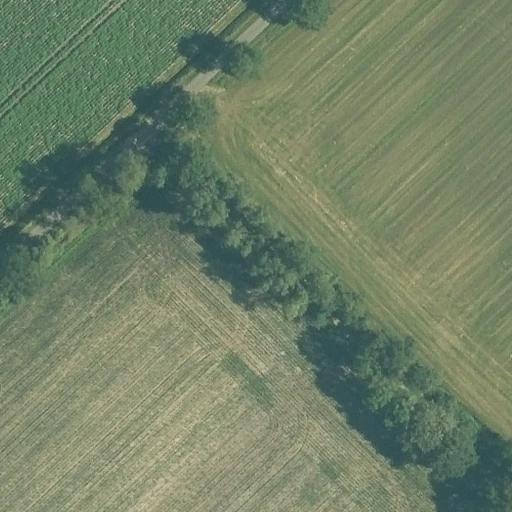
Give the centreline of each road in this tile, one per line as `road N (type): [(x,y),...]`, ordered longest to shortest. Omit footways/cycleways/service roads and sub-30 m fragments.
road 1 (track): [(511,488),(139,138)]
road 2 (unclassified): [(0,269),(289,0)]
